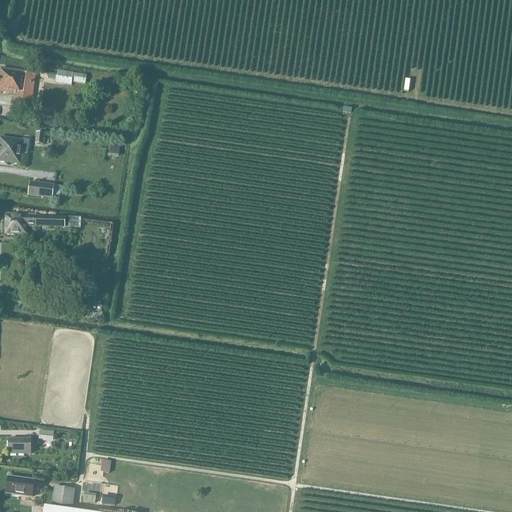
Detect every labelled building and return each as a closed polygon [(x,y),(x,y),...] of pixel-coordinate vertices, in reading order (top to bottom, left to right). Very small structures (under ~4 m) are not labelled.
[(0,90),(15,93),(14,102),(30,105),(35,75),(25,73),(25,71),(1,67),(0,75),(0,90)] [(58,71),(55,83),(71,86),(72,82),(85,84),(87,76),(58,71)] [(36,144),(43,145),(44,133),(37,132),(36,144)] [(27,148),(28,141),(0,137),(0,161),(20,164),(23,148),(27,148)] [(51,200),(53,186),(38,183),(36,197),(51,200)] [(5,213),(5,235),(27,236),(27,227),(65,228),(66,218),(66,217),(36,216),(36,214),(5,213)] [(91,311),(103,313),(105,300),(93,298),(91,311)] [(39,441),(45,441),(45,438),(53,439),(54,432),(40,431),(39,441)] [(9,454),(30,455),(31,440),(9,440),(9,454)] [(6,494),(32,497),(34,481),(9,478),(6,494)] [(83,489),(98,490),(98,482),(84,481),(83,489)] [(72,508),(75,490),(57,488),(54,506),(72,508)]
